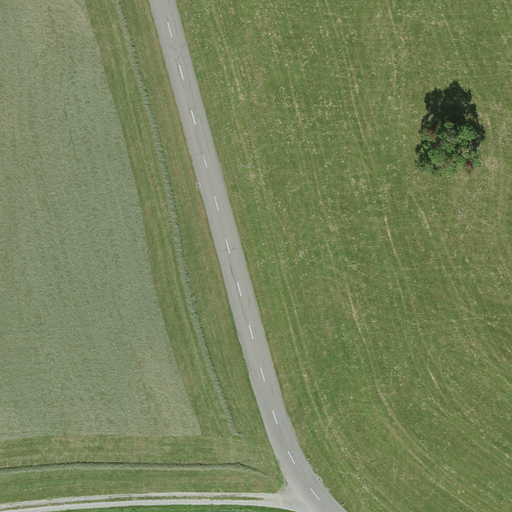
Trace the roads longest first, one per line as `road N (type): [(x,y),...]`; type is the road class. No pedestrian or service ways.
road 1 (tertiary): [(161,0),(276,415),(296,467),(329,511)]
road 2 (track): [(315,495),(21,511)]
